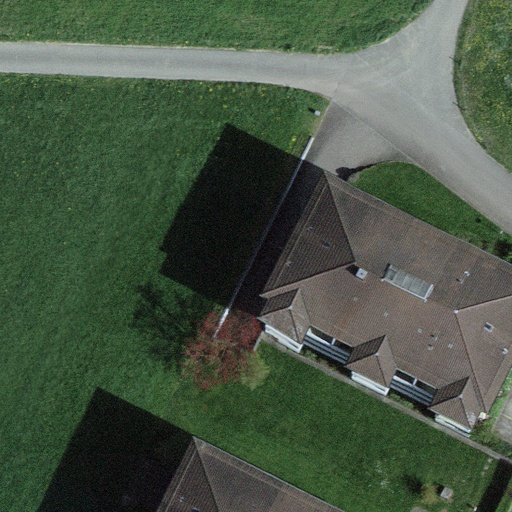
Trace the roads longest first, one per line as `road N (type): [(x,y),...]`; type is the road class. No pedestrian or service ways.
road 1 (unclassified): [(0,57),(301,68),(394,97)]
road 2 (unclassified): [(394,97),(511,197)]
